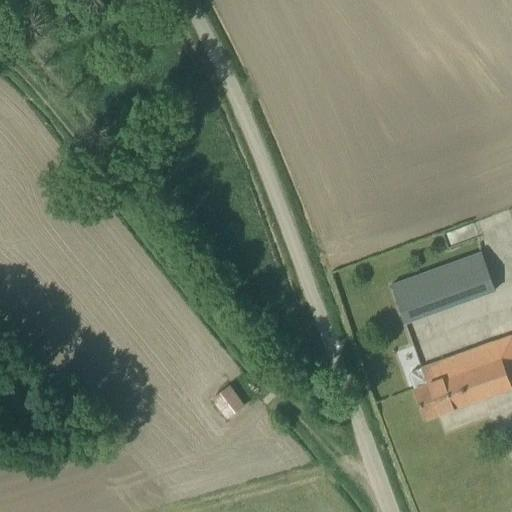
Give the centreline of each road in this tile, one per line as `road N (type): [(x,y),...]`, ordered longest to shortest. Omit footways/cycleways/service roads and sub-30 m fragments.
road 1 (track): [(374,475),(349,467),(93,152),(0,57)]
road 2 (unclassified): [(388,511),(188,0)]
